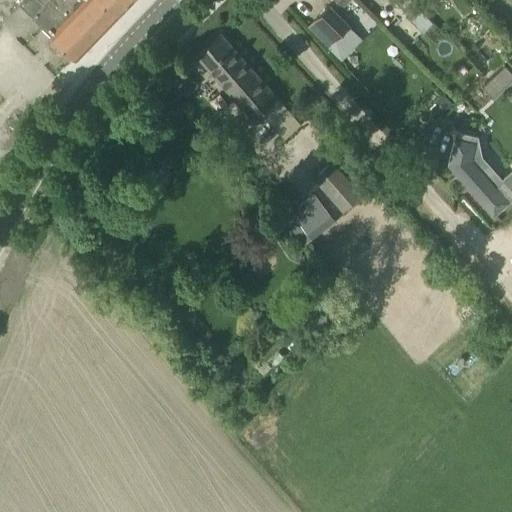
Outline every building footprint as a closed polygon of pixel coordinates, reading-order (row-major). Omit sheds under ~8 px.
[(53,10),(39,24),(75,59),(92,41),(56,7),(60,3),(55,0),(48,0),(46,3),(53,10)] [(62,0),(60,3),(56,7),(92,41),(108,25),(82,0),(62,0)] [(82,0),(108,25),(124,8),(115,0),(82,0)] [(115,0),(124,8),(131,0),(115,0)] [(349,25),(328,5),(307,26),(328,46),(327,48),(331,53),(340,44),(335,39),(349,25)] [(253,117),(260,111),(285,139),(301,125),(221,32),(197,54),(253,117)] [(23,66),(17,74),(24,80),(30,72),(23,66)] [(0,74),(0,103),(14,85),(18,88),(24,80),(17,74),(11,82),(0,74)] [(14,85),(0,103),(0,124),(5,128),(29,97),(14,85)] [(472,157),(476,141),(454,136),(447,163),(493,215),(511,198),(511,169),(495,185),(472,157)] [(332,161),(313,177),(342,210),(361,194),(332,161)] [(310,240),(336,219),(320,199),(309,209),(302,200),(287,212),(310,240)] [(472,390),(489,371),(471,354),(454,373),(472,390)]
